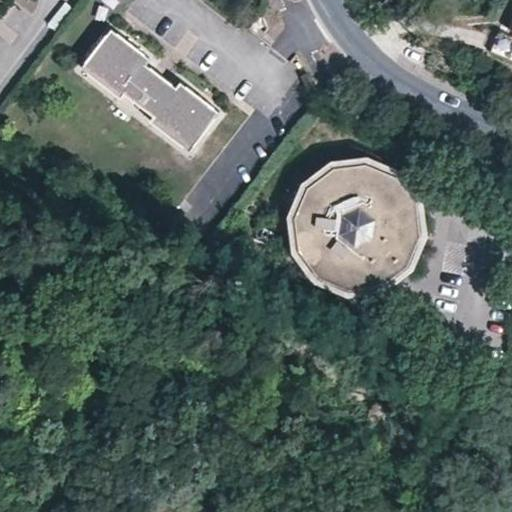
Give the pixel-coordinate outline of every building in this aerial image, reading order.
[(511,37),(510,42),(497,37),(492,52),(511,58),(511,37)] [(153,70),(113,39),(82,78),(122,110),(126,105),(154,128),(151,132),(190,163),(221,123),(183,93),(178,99),(149,75),(153,70)] [(415,202),(396,175),(366,162),(333,166),(306,185),(293,215),(296,248),(316,274),(346,288),(379,284),(406,265),(419,235),(415,202)] [(283,226),(264,218),(254,238),(274,246),(283,226)] [(187,359),(191,343),(172,340),(170,355),(187,359)]
